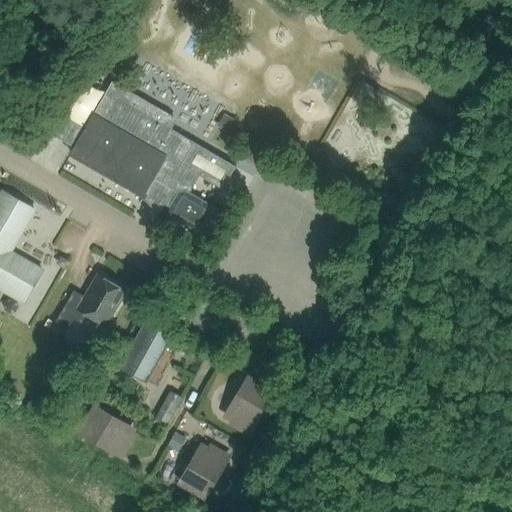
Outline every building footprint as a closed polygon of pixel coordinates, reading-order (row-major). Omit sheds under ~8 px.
[(207,72),(213,48),(194,44),(189,67),(207,72)] [(223,60),(214,57),(206,76),(215,80),(223,60)] [(73,148),(70,154),(143,196),(145,194),(163,204),(162,206),(166,209),(169,216),(191,229),(199,226),(207,214),(205,207),(187,196),(196,180),(219,193),(232,171),(164,131),(170,120),(108,85),(83,129),(67,120),(56,139),(73,148)] [(199,104),(192,113),(214,128),(220,120),(199,104)] [(47,140),(36,173),(59,181),(70,148),(47,140)] [(0,194),(0,289),(22,302),(41,270),(10,252),(34,211),(1,192),(0,194)] [(68,229),(57,251),(76,260),(87,239),(68,229)] [(72,291),(52,326),(64,333),(72,319),(80,323),(85,315),(104,325),(124,291),(96,275),(83,297),(72,291)] [(145,323),(120,367),(145,381),(169,337),(145,323)] [(231,423),(244,431),(251,419),(255,421),(267,400),(243,386),(232,405),(229,405),(225,412),(227,414),(226,416),(233,420),(231,423)] [(181,398),(169,392),(154,419),(166,425),(181,398)] [(102,412),(88,436),(109,448),(111,445),(123,452),(131,439),(127,437),(132,430),(130,429),(130,426),(123,422),(121,424),(102,412)] [(195,457),(184,476),(208,490),(220,469),(217,467),(224,455),(211,447),(209,451),(201,446),(200,448),(198,448),(194,455),(195,457)]
